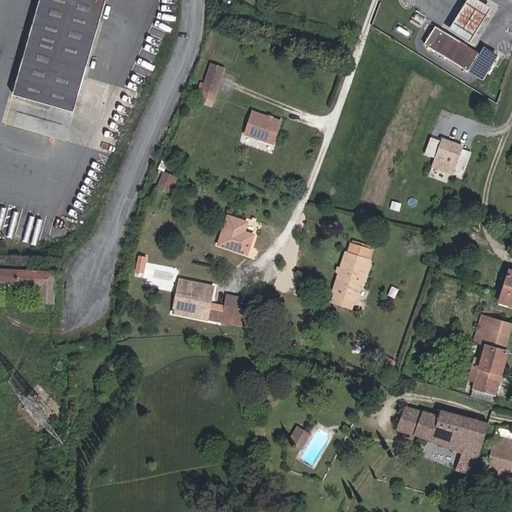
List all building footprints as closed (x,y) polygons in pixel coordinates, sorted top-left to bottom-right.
[(106,0),(39,0),(13,95),(74,112),(106,0)] [(479,53),(436,26),(424,44),(468,71),(479,53)] [(214,95),(224,68),(211,64),(204,83),(202,90),(202,91),(214,95)] [(273,144),(281,121),(253,111),(245,134),(273,144)] [(464,170),(470,152),(462,149),(463,147),(442,139),(441,141),(431,137),(425,154),(435,158),(432,166),(453,174),(455,167),(464,170)] [(163,171),(167,162),(163,160),(159,169),(163,171)] [(170,175),(170,174),(164,172),(157,189),(164,191),(165,189),(170,175)] [(169,190),(174,177),(170,175),(165,189),(169,190)] [(247,255),(254,235),(245,232),(247,222),(228,216),(218,245),(247,255)] [(369,250),(370,246),(354,241),(353,245),(369,250)] [(357,299),(369,260),(367,260),(370,250),(369,250),(353,245),(351,244),(348,254),(346,253),(334,291),(336,292),(355,298),(357,299)] [(144,271),(147,257),(140,255),(137,270),(144,271)] [(54,304),(56,271),(0,268),(0,283),(40,286),(39,303),(54,304)] [(511,270),(509,270),(501,293),(509,295),(511,287),(511,286),(511,270)] [(210,304),(213,287),(180,280),(176,300),(184,302),(181,314),(207,320),(210,304)] [(511,305),(511,286),(511,287),(509,295),(501,293),(499,302),(511,305)] [(352,308),(355,298),(336,292),(333,302),(352,308)] [(238,309),(240,296),(226,294),(224,306),(238,309)] [(181,314),(184,302),(176,300),(174,313),(181,314)] [(213,321),(216,306),(210,304),(207,320),(213,321)] [(221,322),(224,307),(216,306),(213,321),(221,322)] [(248,323),(250,311),(238,309),(224,306),(224,307),(221,322),(247,328),(251,328),(252,323),(248,323)] [(481,343),(488,317),(483,316),(476,341),(481,343)] [(505,350),(511,326),(511,323),(488,317),(481,343),(481,344),(485,345),(481,359),(475,357),(472,366),(479,368),(479,367),(501,374),(507,351),(505,350)] [(493,403),(501,374),(479,367),(479,368),(472,366),(468,379),(475,381),(471,396),(493,403)] [(404,433),(413,408),(405,406),(396,430),(404,433)] [(473,476),(488,423),(440,410),(439,415),(413,408),(404,433),(401,439),(412,443),(415,435),(462,453),(455,470),(473,476)] [(295,445),(304,430),(298,426),(289,441),(295,445)] [(511,439),(511,431),(498,427),(496,435),(511,439)] [(301,449),(310,433),(304,430),(295,445),(301,449)] [(511,478),(511,439),(496,435),(488,465),(503,469),(501,476),(511,478)] [(501,476),(503,469),(488,465),(487,472),(501,476)]
